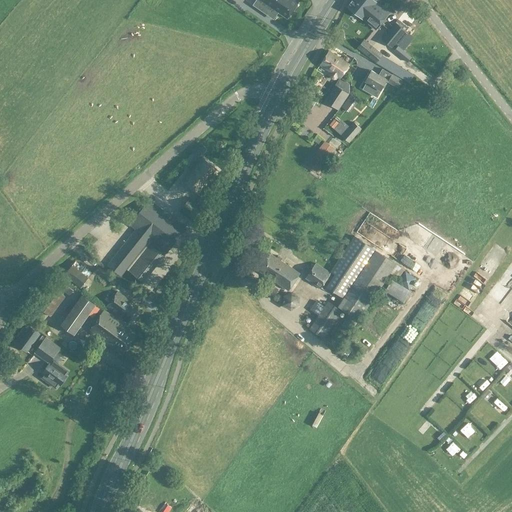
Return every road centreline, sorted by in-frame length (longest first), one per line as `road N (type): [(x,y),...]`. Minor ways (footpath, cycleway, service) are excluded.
road 1 (primary): [(101,511),(277,98)]
road 2 (unclassified): [(11,300),(235,98),(254,91),(277,98)]
road 3 (unclassified): [(511,116),(420,0)]
